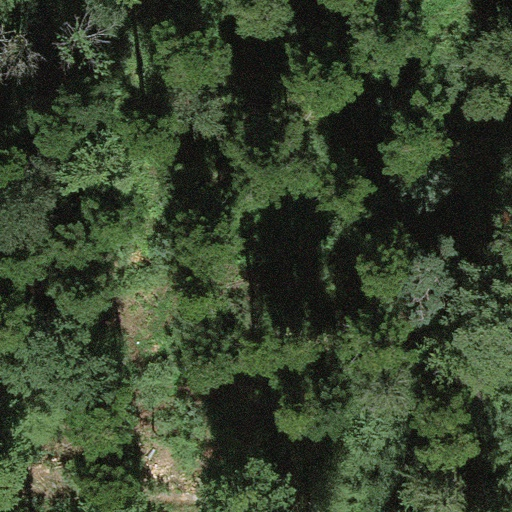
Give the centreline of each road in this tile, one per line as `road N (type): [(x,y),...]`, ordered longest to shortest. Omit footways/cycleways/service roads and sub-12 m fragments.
road 1 (track): [(0,174),(355,54),(461,0)]
road 2 (track): [(148,511),(0,489)]
